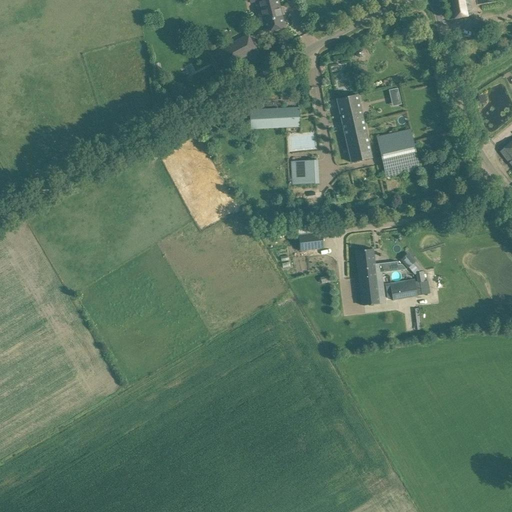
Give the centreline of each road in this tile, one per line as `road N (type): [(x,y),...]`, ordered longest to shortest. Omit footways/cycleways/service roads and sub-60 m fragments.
road 1 (unclassified): [(0,212),(403,0)]
road 2 (unclassified): [(491,173),(465,121),(434,0)]
road 3 (unclassified): [(491,173),(427,215),(328,232)]
